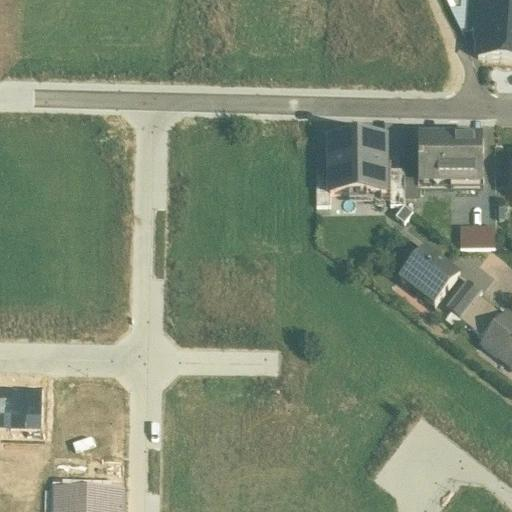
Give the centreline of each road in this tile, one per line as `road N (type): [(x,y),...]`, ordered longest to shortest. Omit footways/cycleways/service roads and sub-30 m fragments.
road 1 (unclassified): [(511,114),(149,103)]
road 2 (residential): [(149,103),(145,365)]
road 3 (residential): [(511,502),(463,466),(419,466),(421,511)]
road 4 (unclassified): [(149,103),(0,100)]
road 5 (residential): [(145,365),(145,511)]
road 6 (residential): [(145,365),(0,361)]
road 7 (residential): [(266,369),(145,365)]
